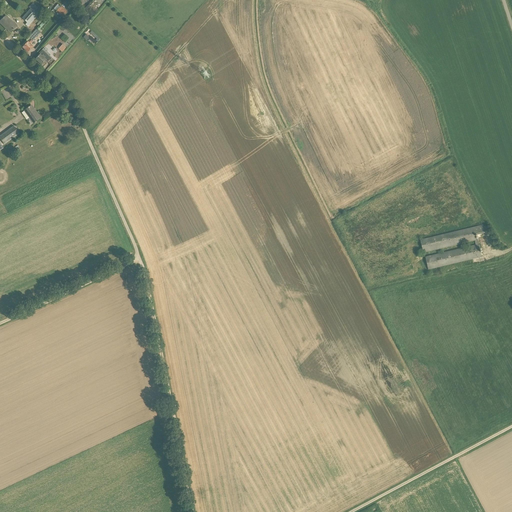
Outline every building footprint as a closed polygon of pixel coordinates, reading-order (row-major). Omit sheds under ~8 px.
[(6,0),(5,0),(0,5),(0,12),(10,3),(6,0)] [(99,11),(95,7),(98,4),(94,0),(93,0),(85,8),(93,17),(99,11)] [(41,11),(34,5),(22,19),(29,24),(41,11)] [(14,22),(13,23),(7,16),(4,18),(0,22),(6,29),(7,28),(11,33),(15,28),(18,26),(14,22)] [(34,41),(41,32),(37,29),(30,38),(34,41)] [(94,32),(89,37),(96,44),(101,38),(94,32)] [(33,47),(30,44),(33,41),(31,40),(23,48),(28,53),(33,47)] [(52,59),(43,50),(39,53),(41,54),(36,60),(42,66),(46,61),(48,63),(52,59)] [(41,118),(32,106),(27,110),(22,113),(27,120),(30,118),(34,123),(36,122),(41,118)] [(19,134),(13,126),(0,136),(0,138),(5,144),(19,134)] [(427,269),(482,258),(478,237),(477,234),(484,233),(482,226),(419,239),(422,252),(467,242),(466,236),(473,235),(474,237),(471,238),(471,240),(474,239),(475,245),(424,256),(427,269)]
